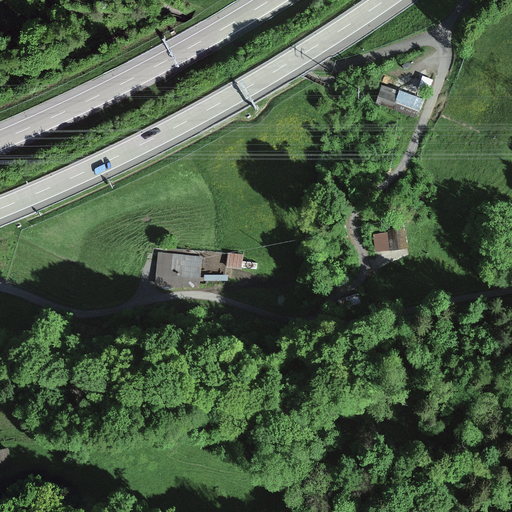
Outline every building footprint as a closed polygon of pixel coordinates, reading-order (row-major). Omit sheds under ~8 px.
[(420,87),(429,91),(435,79),(426,74),(420,87)] [(426,102),(396,89),(387,110),(417,123),(426,102)] [(409,228),(375,231),(377,250),(411,247),(409,228)] [(244,267),(246,252),(231,250),(229,265),(244,267)] [(203,257),(159,253),(156,288),(200,291),(203,257)] [(10,449),(0,451),(0,470),(14,467),(10,449)]
